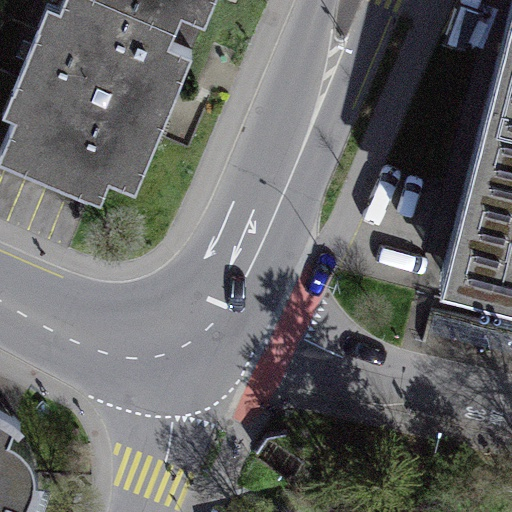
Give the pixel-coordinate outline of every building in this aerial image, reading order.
[(0,158),(124,211),(214,0),(43,0),(0,102),(0,158)] [(511,0),(439,277),(511,296),(511,0)] [(511,333),(435,313),(431,328),(511,348),(511,333)] [(511,316),(502,314),(499,326),(511,329),(511,316)] [(0,511),(22,511),(39,472),(35,471),(35,458),(31,448),(25,440),(17,433),(7,428),(13,414),(0,406),(0,511)]
